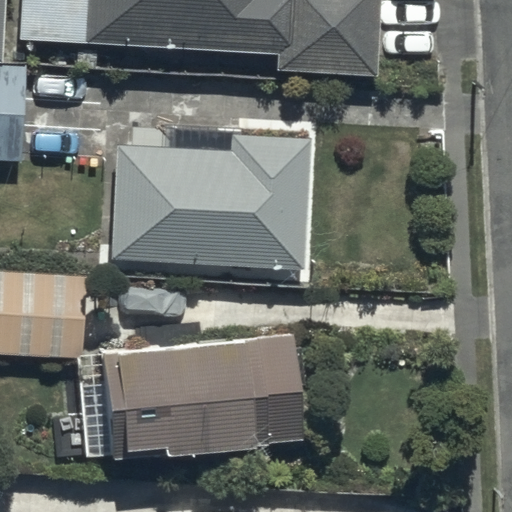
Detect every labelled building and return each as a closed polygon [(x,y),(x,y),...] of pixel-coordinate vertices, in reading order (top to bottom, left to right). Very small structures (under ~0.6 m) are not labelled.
[(22,0),(21,40),(279,50),(278,68),(379,72),(381,0),(22,0)] [(0,67),(0,158),(20,159),(22,68),(0,67)] [(116,144),(111,258),(306,266),(312,141),(230,137),(230,149),(116,144)] [(0,276),(0,352),(81,355),(84,280),(0,276)] [(256,443),(304,438),(295,334),(103,351),(112,453),(168,448),(169,456),(256,448),(256,443)]
